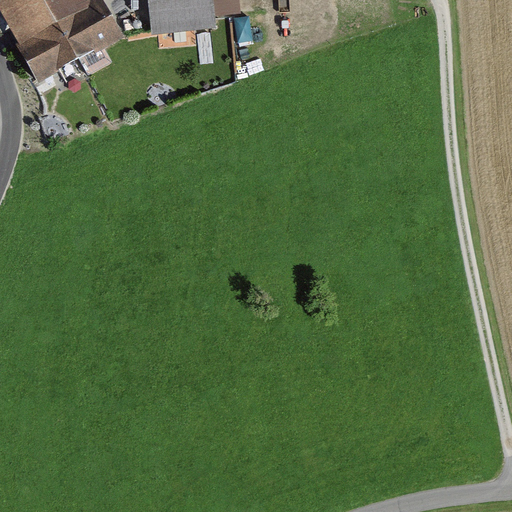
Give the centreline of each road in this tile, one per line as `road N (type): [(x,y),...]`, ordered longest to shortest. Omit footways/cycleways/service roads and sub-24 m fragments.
road 1 (track): [(511,440),(453,126),(442,0)]
road 2 (unclassified): [(511,489),(389,511)]
